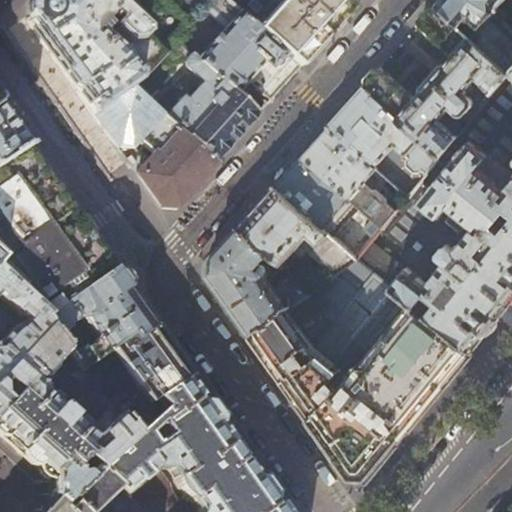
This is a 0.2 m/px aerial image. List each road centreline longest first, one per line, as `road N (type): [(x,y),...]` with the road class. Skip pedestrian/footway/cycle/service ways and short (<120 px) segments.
road 1 (residential): [(157,273),(401,0)]
road 2 (residential): [(326,511),(157,273)]
road 3 (residential): [(157,273),(0,71)]
road 4 (primary): [(511,414),(413,511)]
